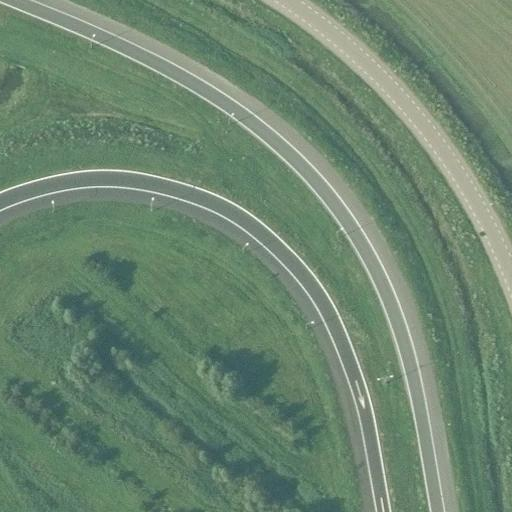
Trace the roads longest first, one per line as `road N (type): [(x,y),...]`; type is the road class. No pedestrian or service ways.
road 1 (motorway): [(438,511),(401,330),(333,198),(289,150),(231,108),(150,61),(5,0)]
road 2 (motorway): [(0,202),(83,181),(150,185),(226,210),(270,239),(310,285),(338,335),(357,382),(381,511)]
road 3 (tertiary): [(511,281),(470,194),(419,120),(360,59),(284,0)]
